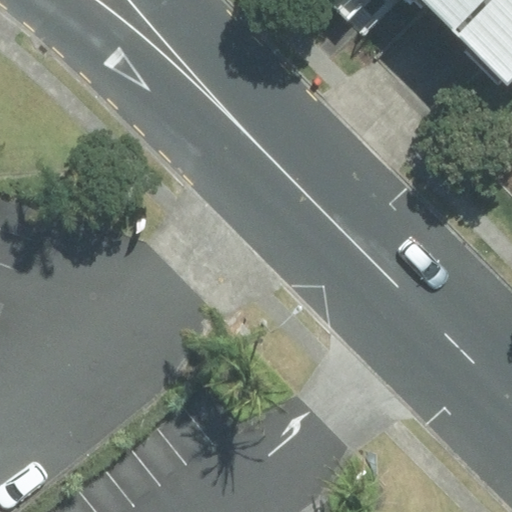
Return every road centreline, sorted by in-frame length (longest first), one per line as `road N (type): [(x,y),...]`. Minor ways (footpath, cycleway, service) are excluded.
road 1 (secondary): [(287,179),(511,407)]
road 2 (secondary): [(287,179),(57,0)]
road 3 (secondary): [(157,0),(287,179)]
